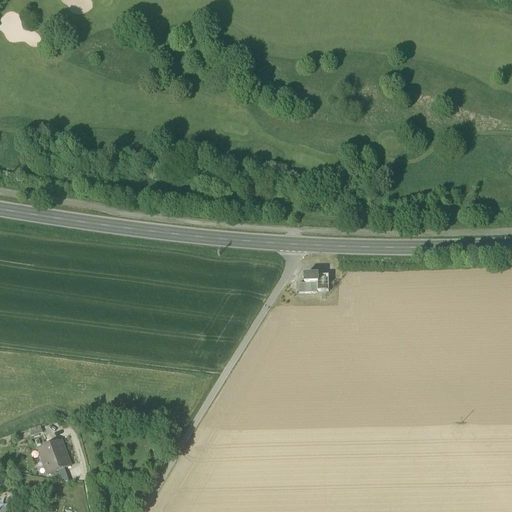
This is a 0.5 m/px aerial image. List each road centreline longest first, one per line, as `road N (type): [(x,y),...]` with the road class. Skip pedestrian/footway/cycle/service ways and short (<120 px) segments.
road 1 (unknown): [(0,168),(450,215),(511,211)]
road 2 (unclassified): [(142,511),(295,259),(294,245)]
road 3 (secondary): [(294,245),(0,209)]
road 4 (secondary): [(511,246),(294,245)]
